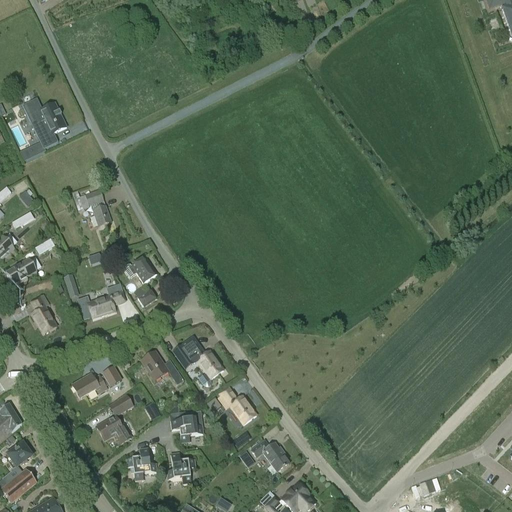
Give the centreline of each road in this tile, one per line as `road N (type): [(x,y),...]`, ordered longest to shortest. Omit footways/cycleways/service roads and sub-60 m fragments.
road 1 (residential): [(201,302),(133,204),(33,0)]
road 2 (unknown): [(107,154),(285,62),(376,0)]
road 3 (residential): [(365,511),(289,425),(201,302)]
road 4 (residential): [(26,368),(201,302)]
road 5 (residential): [(388,511),(474,480),(511,429)]
